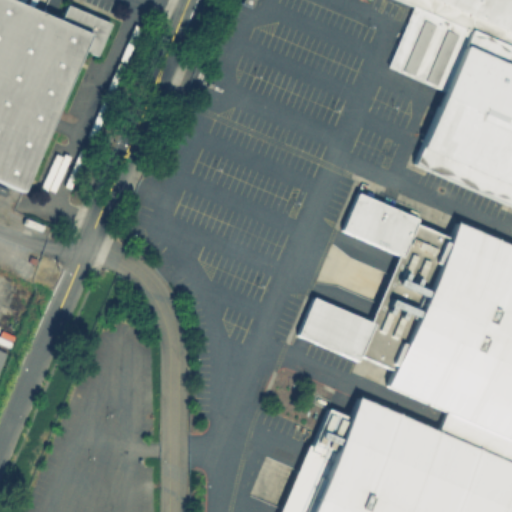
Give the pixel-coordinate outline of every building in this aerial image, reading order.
[(0,0),(7,0),(56,21),(64,2),(108,21),(94,54),(82,49),(21,189),(0,179),(0,0)] [(255,0),(252,8),(243,3),(244,0),(255,0)] [(411,164),(511,207),(511,0),(402,0),(412,4),(386,67),(442,90),(411,164)] [(511,245),(443,216),(442,219),(436,233),(410,222),(412,218),(346,190),(330,227),(387,251),(358,318),(301,294),(285,331),(352,360),(354,354),(378,364),(371,382),(441,412),(511,442),(511,245)] [(269,511),(315,405),(336,414),(344,394),(433,431),(511,465),(511,511),(269,511)] [(511,465),(511,442),(441,412),(433,431),(511,465)]
